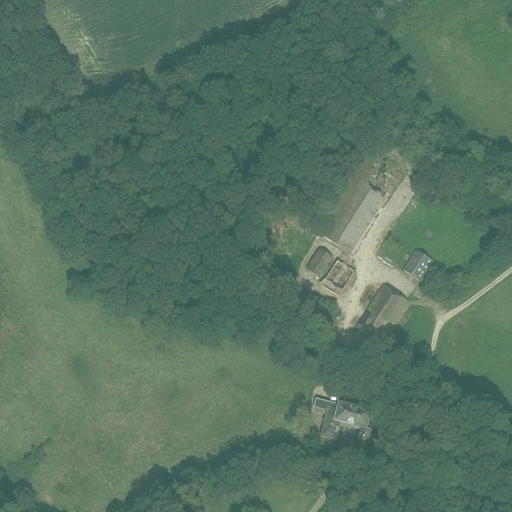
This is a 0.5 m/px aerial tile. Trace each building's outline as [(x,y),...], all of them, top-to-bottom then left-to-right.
[(349,254),(376,205),(377,206),(381,199),(367,191),(336,247),(349,254)] [(334,245),(346,224),(333,216),(320,236),(334,245)] [(333,258),(318,249),(306,270),(319,279),(333,258)] [(420,281),(433,261),(416,251),(403,270),(420,281)] [(338,297),(354,272),(337,261),(321,286),(338,297)] [(407,302),(383,287),(356,328),(380,343),(407,302)] [(351,424),(355,408),(339,404),(339,405),(316,399),(314,407),(323,410),(326,416),(321,436),(335,440),(340,422),(351,424)] [(370,412),(355,408),(351,424),(361,427),(357,445),(366,448),(372,425),(367,424),(368,421),(391,427),(393,419),(370,413),(370,412)]
